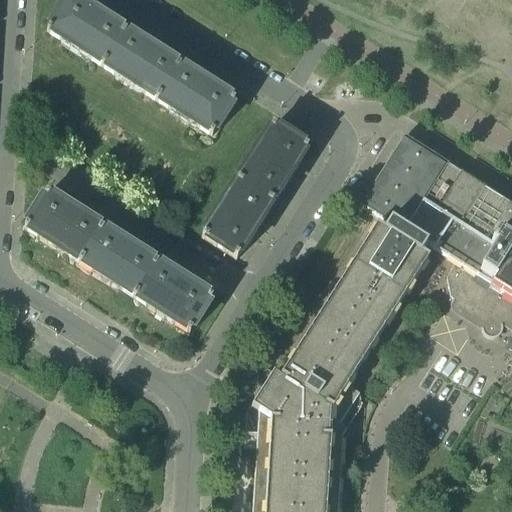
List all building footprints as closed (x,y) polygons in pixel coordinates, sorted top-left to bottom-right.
[(101,70),(123,35),(112,28),(101,21),(96,18),(92,15),(81,8),(68,0),(67,0),(66,3),(61,12),(60,12),(58,15),(59,15),(55,20),(53,23),(48,32),(47,32),(46,35),(74,53),(101,70)] [(135,42),(123,35),(101,70),(128,88),(155,104),(177,69),(166,63),(155,55),(150,52),(146,49),(135,42)] [(190,77),(177,69),(155,104),(183,122),(211,140),(213,137),(212,137),(218,128),(220,125),(223,120),(224,120),(225,117),(231,108),(233,105),(221,97),(210,90),(204,87),(201,84),(200,84),(190,77)] [(251,161),(236,185),(270,207),(286,184),(289,179),(291,176),(300,161),(306,152),(303,150),(294,144),(291,142),(286,139),(283,137),(274,132),(274,131),(271,129),(254,157),(251,161)] [(246,417),(244,450),(256,451),(251,511),(336,511),(341,439),(345,433),(343,431),(347,425),(349,426),(350,425),(360,409),(358,397),(354,395),(346,391),(426,264),(427,262),(420,257),(426,247),(432,251),(432,252),(433,252),(446,260),(446,261),(447,261),(448,261),(454,265),(455,266),(445,281),(450,300),(453,302),(459,306),(456,309),(482,326),(481,331),(481,332),(482,335),(485,339),(489,341),(494,341),(498,339),(500,335),(501,335),(501,334),(501,330),(501,328),(500,326),(501,324),(511,330),(511,209),(471,183),(447,167),(437,161),(432,158),(403,140),(393,157),(393,156),(390,161),(365,200),(360,208),(381,222),(388,226),(383,234),(377,231),(375,230),(374,231),(375,231),(280,380),(272,392),(264,388),(246,417)] [(270,207),(236,185),(214,220),(201,240),(235,263),(236,262),(249,241),(251,238),(256,230),(262,221),(267,212),(270,207)] [(51,250),(78,267),(100,233),(77,218),(72,215),(69,213),(45,198),(45,197),(23,232),(51,250)] [(132,302),(154,267),(131,252),(126,249),(123,247),(100,233),(78,267),(105,284),(132,302)] [(177,281),(154,267),(132,302),(160,319),(188,337),(210,302),(209,302),(185,286),(182,284),(177,281)] [(481,414),(480,418),(485,421),(489,415),(490,412),(498,402),(501,399),(497,395),(484,409),(481,414)] [(479,445),(479,442),(481,434),(484,426),(484,425),(479,422),(475,432),(473,445),(479,445)]
